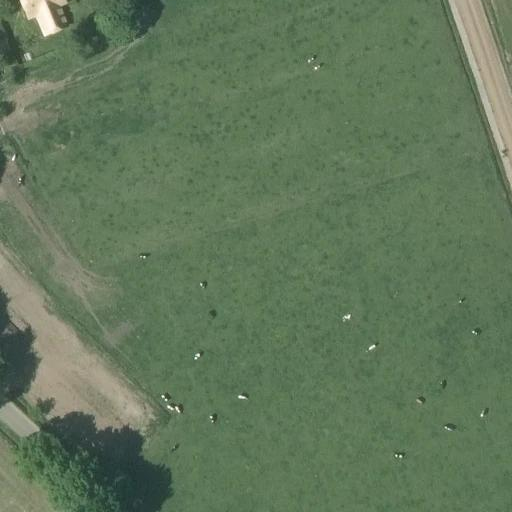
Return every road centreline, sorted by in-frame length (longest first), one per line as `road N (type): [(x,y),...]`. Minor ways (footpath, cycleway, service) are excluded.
road 1 (unclassified): [(116,511),(0,401)]
road 2 (track): [(468,0),(511,129)]
